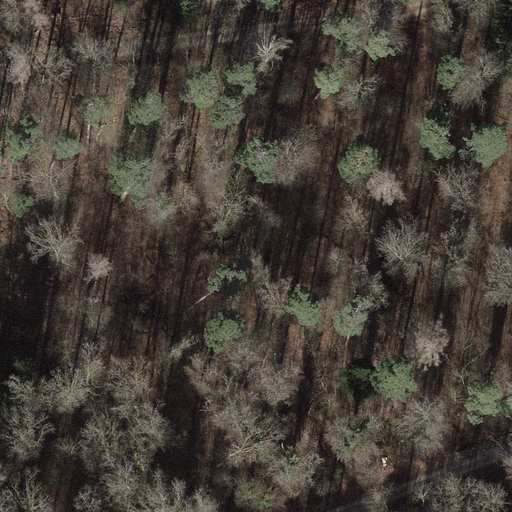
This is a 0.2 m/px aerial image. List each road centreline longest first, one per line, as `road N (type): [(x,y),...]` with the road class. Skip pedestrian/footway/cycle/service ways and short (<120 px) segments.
road 1 (track): [(0,68),(450,0)]
road 2 (track): [(511,447),(336,511)]
